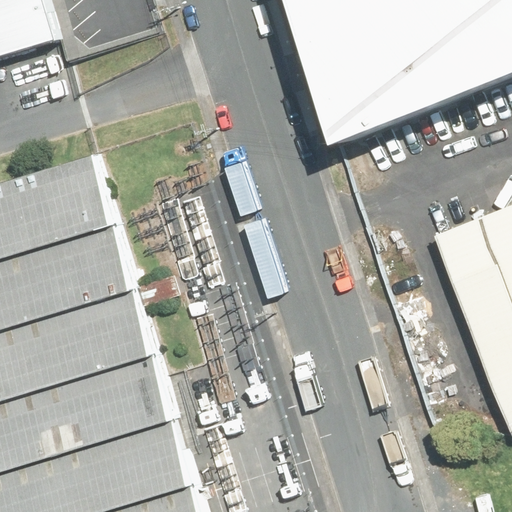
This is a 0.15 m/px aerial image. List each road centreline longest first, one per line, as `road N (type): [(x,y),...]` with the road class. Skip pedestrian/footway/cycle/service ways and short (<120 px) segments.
road 1 (unclassified): [(383,511),(225,0)]
road 2 (unknown): [(239,45),(0,117)]
